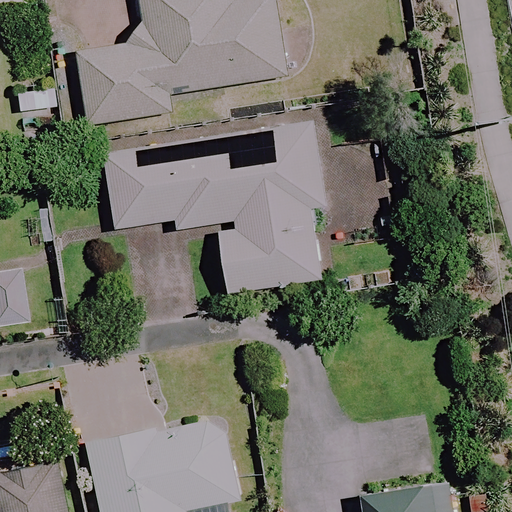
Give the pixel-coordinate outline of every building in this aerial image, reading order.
[(284,80),(273,0),(137,0),(144,45),(77,55),(87,128),(172,116),(169,96),(284,80)] [(325,204),(313,124),(103,156),(114,232),(175,223),(176,232),(216,226),(227,296),(320,282),(309,207),(325,204)] [(0,272),(0,330),(31,326),(22,269),(0,272)] [(187,511),(237,502),(220,422),(87,449),(100,511),(187,511)] [(67,511),(56,466),(0,478),(0,511),(67,511)] [(449,511),(448,489),(365,493),(365,511),(449,511)]
